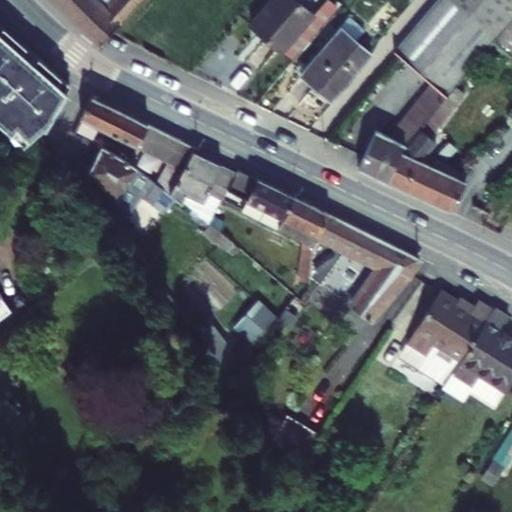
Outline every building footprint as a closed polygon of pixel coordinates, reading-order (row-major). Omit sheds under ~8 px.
[(118,32),(146,0),(54,0),(104,48),(118,32)] [(430,79),(453,92),(493,45),(496,41),(509,26),(511,22),(511,13),(496,0),(435,0),(426,11),(385,65),(383,69),(415,96),(430,79)] [(304,28),(274,3),(242,40),(273,66),(304,28)] [(273,66),(285,76),(327,26),(315,16),(304,28),(273,66)] [(43,127),(44,128),(67,91),(57,82),(61,77),(0,23),(0,123),(12,134),(18,128),(28,140),(43,127)] [(511,28),(509,26),(496,41),(511,53),(511,28)] [(374,57),(343,31),(307,76),(338,101),(374,57)] [(57,82),(67,91),(70,85),(61,77),(57,82)] [(430,79),(415,96),(425,105),(419,112),(416,112),(392,139),(381,135),(370,157),(362,172),(389,185),(408,146),(449,97),(453,92),(430,79)] [(408,146),(389,185),(454,216),(470,183),(423,160),(439,139),(435,136),(460,105),(449,97),(408,146)] [(189,156),(192,151),(86,98),(73,125),(133,154),(135,154),(175,173),(189,156)] [(18,128),(12,134),(24,144),(28,140),(18,128)] [(171,203),(160,194),(135,177),(93,150),(82,172),(120,221),(135,196),(160,214),(171,203)] [(175,173),(160,194),(171,203),(176,207),(204,231),(218,205),(232,178),(189,156),(175,173)] [(232,178),(218,205),(274,232),(279,224),(291,200),(235,172),(232,178)] [(311,251),(328,219),(291,200),(279,224),(274,232),(301,246),(311,251)] [(307,280),(323,292),(346,257),(378,273),(350,313),(370,328),(404,287),(409,277),(407,275),(416,263),(328,219),(311,251),(307,280)] [(462,362),(494,311),(477,301),(471,310),(442,291),(407,342),(427,355),(416,372),(445,389),(462,362)] [(0,318),(8,313),(0,301),(0,318)] [(256,302),(235,326),(254,343),(275,320),(256,302)] [(453,377),(473,389),(479,379),(507,395),(511,386),(511,337),(503,332),(510,321),(494,311),(462,362),(453,377)] [(198,332),(226,368),(238,358),(211,322),(198,332)] [(396,358),(416,372),(427,355),(407,342),(396,358)] [(445,389),(465,402),(473,389),(453,377),(445,388),(445,389)] [(288,421),(273,444),(301,463),(316,440),(288,421)]
